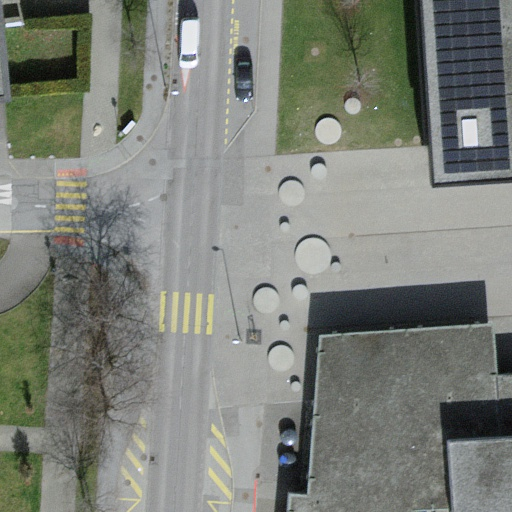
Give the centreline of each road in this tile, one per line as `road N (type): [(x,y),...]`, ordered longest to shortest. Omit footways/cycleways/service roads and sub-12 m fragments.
road 1 (tertiary): [(165,511),(184,203)]
road 2 (tertiary): [(184,203),(197,0)]
road 3 (residential): [(184,203),(0,203)]
